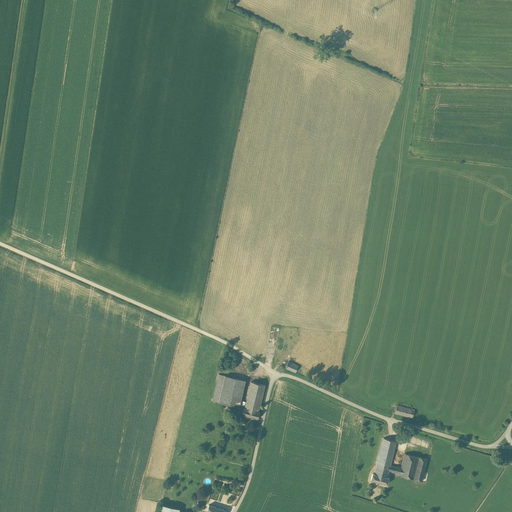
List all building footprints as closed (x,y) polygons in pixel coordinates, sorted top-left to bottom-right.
[(224,352),(221,363),(227,365),(230,353),(224,352)] [(288,360),(285,367),(294,371),(297,364),(288,360)] [(220,373),(213,401),(238,406),(239,402),(245,404),(245,407),(243,407),(241,413),(260,418),(262,410),(259,410),(266,384),(252,381),(247,400),(242,398),(246,379),(220,373)] [(400,405),(398,413),(412,417),(414,409),(400,405)] [(386,481),(388,471),(421,478),(426,456),(405,452),(402,465),(389,462),(394,439),(383,437),(375,472),(372,471),(370,477),(386,481)]
